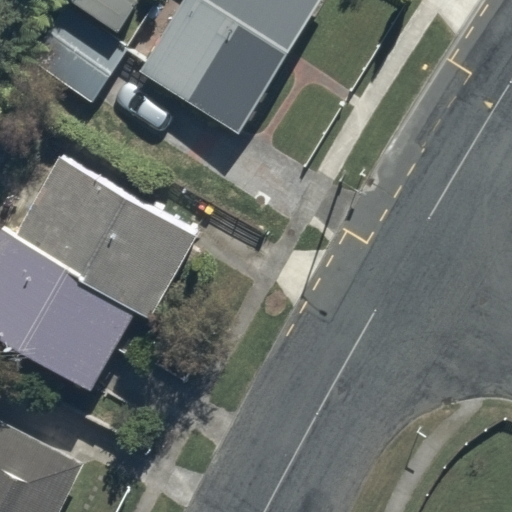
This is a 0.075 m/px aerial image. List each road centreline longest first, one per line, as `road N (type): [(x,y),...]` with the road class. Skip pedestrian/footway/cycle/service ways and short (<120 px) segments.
road 1 (tertiary): [(401,264),(265,511)]
road 2 (tertiary): [(511,79),(401,264)]
road 3 (residential): [(401,264),(511,334)]
